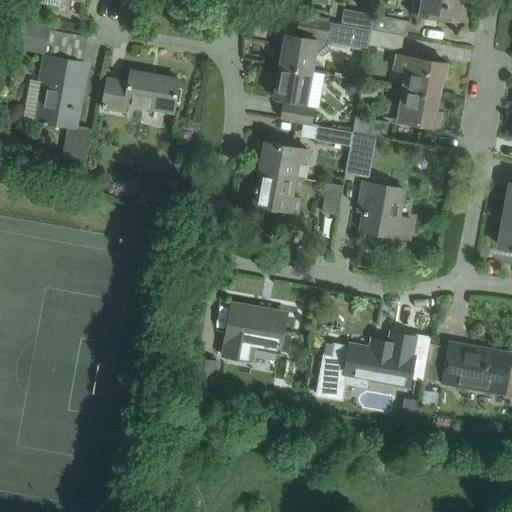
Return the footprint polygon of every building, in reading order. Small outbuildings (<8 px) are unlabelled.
[(412,0),(411,13),(444,19),(444,18),(443,18),(444,12),(459,15),(461,0),(421,0),(422,1),(417,0),(412,0)] [(374,14),(344,8),(341,23),(372,28),(374,14)] [(374,14),(372,28),(407,34),(410,21),(374,14)] [(368,51),(369,45),(372,28),(341,23),(329,21),(300,16),(300,19),(297,36),(285,34),(279,65),(313,71),(316,56),(323,57),(331,52),(332,45),(368,51)] [(6,40),(31,45),(45,48),(48,26),(31,23),(10,19),(6,40)] [(372,28),(369,45),(401,51),(404,35),(407,36),(407,34),(372,28)] [(407,70),(404,88),(439,94),(442,76),(445,76),(447,63),(401,55),(397,54),(394,68),(407,70)] [(75,107),(83,62),(50,56),(40,110),(39,109),(37,120),(67,125),(61,160),(85,164),(91,129),(88,128),(76,126),(79,108),(75,107)] [(285,99),(282,118),(310,123),(313,108),(306,107),(313,71),(279,65),(273,96),(285,99)] [(125,104),(173,112),(179,79),(130,70),(128,82),(107,78),(102,107),(124,111),(125,104)] [(439,94),(404,88),(401,105),(387,103),(385,117),(398,119),(438,127),(441,112),(435,111),(439,94)] [(389,121),(356,116),(354,131),(370,135),(386,137),(389,121)] [(351,147),(354,131),(318,125),(316,138),(315,140),(351,147)] [(370,135),(354,131),(351,147),(346,173),(358,175),(358,173),(363,149),(367,150),(370,135)] [(265,141),(260,171),(296,177),(299,162),(306,163),(308,149),(265,141)] [(292,198),(296,177),(260,171),(257,185),(255,185),(254,191),(256,191),(254,203),(297,211),(299,199),(292,198)] [(361,197),(367,198),(361,230),(408,238),(408,237),(411,219),(398,217),(403,188),(364,181),(361,197)] [(327,183),(321,211),(338,214),(343,186),(327,183)] [(511,213),(504,212),(498,245),(511,247),(511,213)] [(280,351),(286,316),(259,311),(259,307),(232,302),(223,355),(252,359),(254,346),(280,351)] [(324,354),(318,394),(341,398),(343,383),(345,374),(366,378),(409,386),(414,356),(412,356),(416,336),(392,332),(388,351),(350,344),(349,347),(334,344),(332,356),(324,354)] [(429,344),(426,358),(423,379),(446,383),(503,393),(510,353),(450,342),(449,348),(429,344)] [(212,389),(217,361),(194,357),(189,384),(190,385),(211,389),(212,389)]
